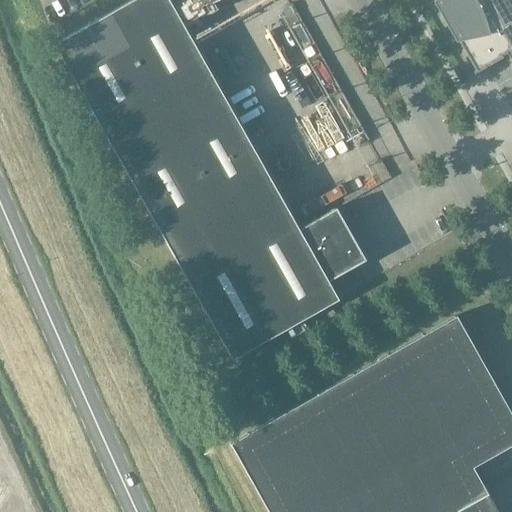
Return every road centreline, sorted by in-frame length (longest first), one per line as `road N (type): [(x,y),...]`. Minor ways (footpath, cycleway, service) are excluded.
road 1 (primary): [(138,511),(0,198)]
road 2 (unclassified): [(511,273),(357,0)]
